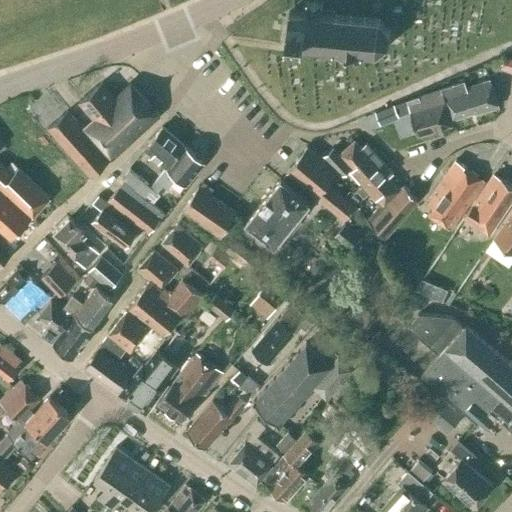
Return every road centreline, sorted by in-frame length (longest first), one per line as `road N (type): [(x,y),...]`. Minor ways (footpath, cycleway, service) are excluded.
road 1 (residential): [(0,274),(194,86)]
road 2 (unclassified): [(272,511),(102,401)]
road 3 (tertiary): [(0,87),(172,24)]
road 4 (residential): [(14,511),(102,401)]
road 5 (unclassified): [(102,401),(0,316)]
